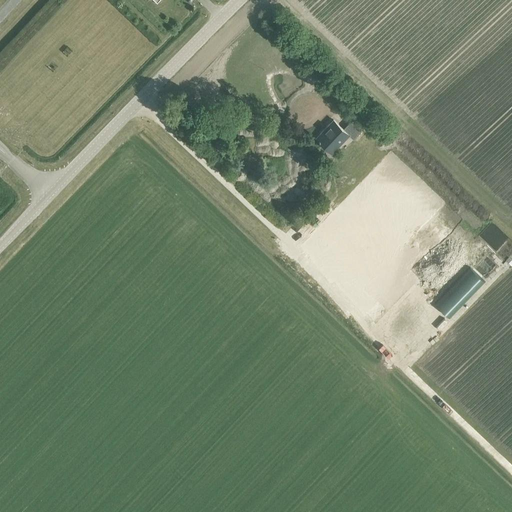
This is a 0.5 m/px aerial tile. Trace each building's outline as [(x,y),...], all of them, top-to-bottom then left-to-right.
[(349,134),(353,139),(360,131),(350,121),(349,121),(350,122),(343,129),(333,119),(315,138),(331,153),(349,134)] [(390,155),(301,249),(368,312),(416,262),(401,248),(442,205),(390,155)] [(485,257),(477,265),(485,272),(493,264),(485,257)] [(427,315),(437,304),(443,310),(458,296),(447,285),(421,309),(427,315)] [(420,291),(410,301),(416,307),(426,297),(420,291)]
